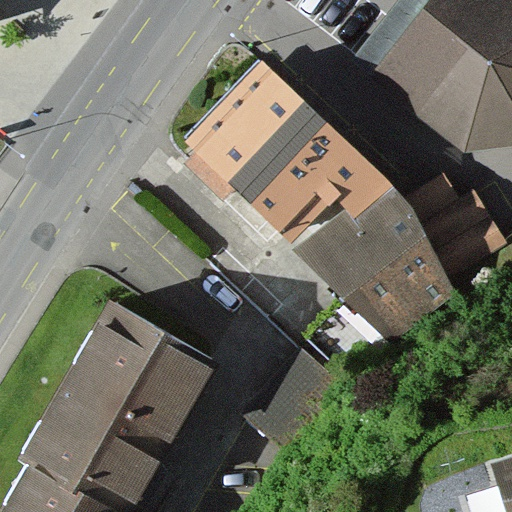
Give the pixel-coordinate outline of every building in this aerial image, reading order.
[(511,0),(434,0),(373,72),(464,149),(511,141),(511,0)] [(403,208),(256,67),(183,158),(300,263),(400,345),(511,257),(511,233),(482,193),(470,206),(454,182),(403,208)] [(157,511),(244,359),(130,295),(7,511),(157,511)] [(288,439),(341,380),(299,343),(246,402),(288,439)] [(511,511),(511,454),(484,462),(497,511),(511,511)]
